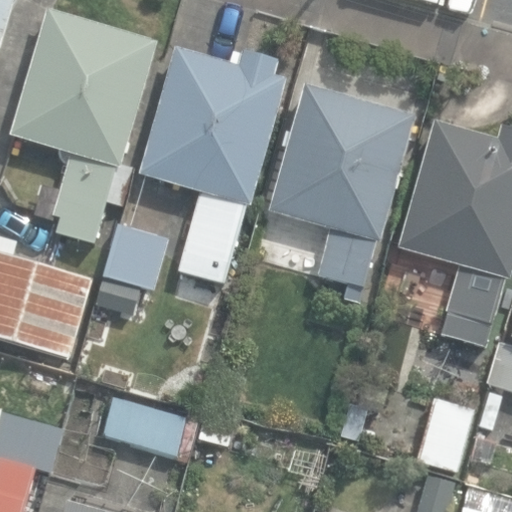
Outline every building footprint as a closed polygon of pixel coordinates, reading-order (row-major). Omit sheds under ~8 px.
[(0,0),(0,45),(12,0),(0,0)] [(49,9),(10,137),(72,155),(63,185),(45,180),(35,213),(62,221),(59,230),(102,243),(162,43),(49,9)] [(176,48),(142,176),(203,192),(182,272),(227,284),(247,208),(254,210),(289,80),(276,77),(280,64),(245,54),(242,66),(176,48)] [(344,299),(361,303),(377,244),(381,245),(416,117),(304,87),(269,213),(331,230),(319,275),(349,283),(344,299)] [(457,337),(485,345),(503,279),(510,281),(511,273),(511,129),(502,126),(498,139),(435,121),(399,249),(460,266),(447,310),(463,314),(457,337)] [(170,243),(120,228),(105,278),(115,281),(108,302),(137,310),(143,289),(155,293),(170,243)] [(0,336),(73,357),(95,278),(0,251),(0,336)] [(489,385),(511,391),(511,334),(511,339),(503,337),(489,385)] [(210,406),(234,414),(243,383),(219,376),(210,406)] [(105,435),(178,457),(190,418),(116,396),(105,435)] [(416,462),(458,475),(477,411),(435,398),(416,462)] [(0,511),(27,511),(39,472),(52,475),(64,432),(0,414),(0,460),(1,461),(0,464),(0,511)] [(236,424),(206,416),(200,442),(230,449),(236,424)] [(446,511),(456,480),(428,472),(416,511),(420,511),(446,511)] [(511,511),(511,503),(469,490),(462,511),(511,511)] [(99,511),(68,503),(65,511),(99,511)]
